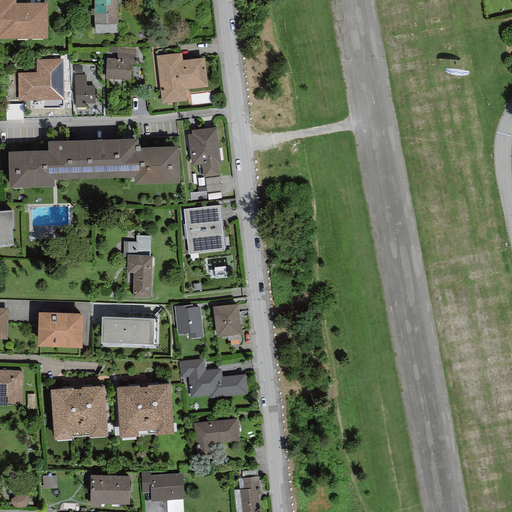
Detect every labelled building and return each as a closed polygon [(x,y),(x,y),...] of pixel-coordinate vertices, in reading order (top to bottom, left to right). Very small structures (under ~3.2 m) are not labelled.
[(51,0),(0,0),(0,38),(51,38),(51,0)] [(117,0),(94,0),(94,9),(91,9),(91,15),(95,15),(95,33),(118,33),(117,0)] [(120,47),(110,47),(110,58),(106,58),(105,79),(131,80),(132,64),(135,64),(136,49),(120,49),(120,47)] [(182,53),(156,56),(162,104),(187,101),(186,89),(208,87),(204,58),(182,60),(182,53)] [(62,60),(37,61),(37,69),(33,70),(33,74),(19,74),(20,100),(63,98),(62,60)] [(90,73),(89,84),(95,84),(95,64),(77,64),(76,73),(90,73)] [(86,75),(74,75),(76,108),(88,107),(88,103),(95,103),(94,85),(87,86),(86,75)] [(192,130),(192,134),(189,134),(192,165),(202,164),(204,177),(220,176),(218,162),(220,162),(217,128),(192,130)] [(138,138),(93,139),(94,178),(135,177),(135,184),(179,183),(178,146),(139,147),(138,138)] [(94,178),(93,139),(48,141),(49,150),(9,151),(10,188),(53,187),(53,179),(94,178)] [(228,251),(223,206),(187,210),(192,255),(228,251)] [(0,211),(0,246),(22,244),(19,210),(0,211)] [(137,299),(156,299),(157,256),(133,255),(132,274),(138,274),(137,299)] [(246,334),(243,306),(219,309),(222,337),(246,334)] [(206,338),(204,308),(179,310),(180,340),(206,338)] [(11,311),(0,310),(0,338),(10,339),(11,311)] [(90,315),(46,313),(45,346),(89,348),(90,315)] [(158,319),(101,317),(100,344),(158,345),(158,319)] [(204,359),(179,361),(181,378),(189,377),(191,397),(209,395),(210,398),(247,394),(245,374),(222,377),(221,369),(205,370),(204,359)] [(26,370),(0,369),(0,396),(10,397),(10,403),(25,404),(26,370)] [(170,384),(117,387),(120,438),(173,434),(170,384)] [(104,386),(50,390),(53,440),(107,436),(104,386)] [(193,423),(197,460),(214,458),(212,443),(239,441),(237,419),(193,423)] [(150,474),(141,474),(142,495),(150,494),(151,504),(184,502),(183,477),(150,478),(150,474)] [(130,476),(90,475),(90,507),(101,507),(101,504),(129,504),(130,476)] [(259,476),(238,479),(240,489),(234,490),(236,511),(253,511),(260,511),(258,488),(260,488),(259,476)] [(30,494),(14,498),(16,507),(32,503),(30,494)]
